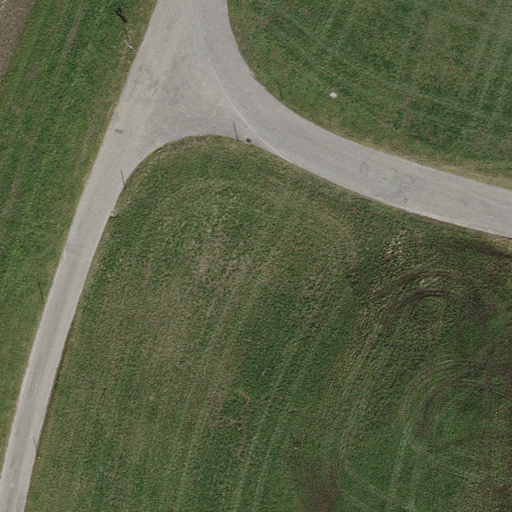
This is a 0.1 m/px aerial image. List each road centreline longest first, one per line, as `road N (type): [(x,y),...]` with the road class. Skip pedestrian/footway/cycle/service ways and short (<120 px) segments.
road 1 (unclassified): [(131,88),(27,419),(9,511)]
road 2 (unclassified): [(511,199),(131,88)]
